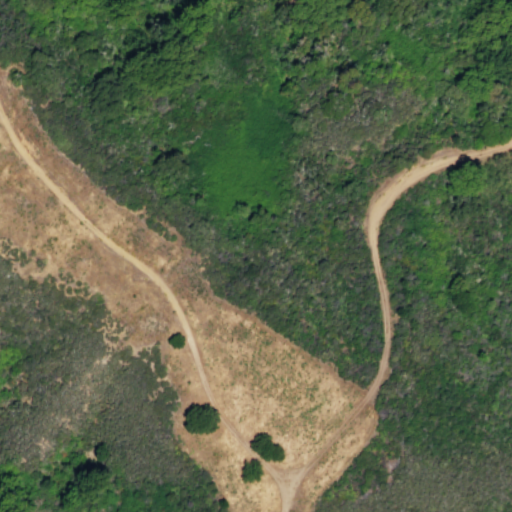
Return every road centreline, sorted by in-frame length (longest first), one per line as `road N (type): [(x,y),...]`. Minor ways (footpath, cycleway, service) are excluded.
road 1 (track): [(0,110),(28,165),(184,314),(222,424),(280,486),(280,511)]
road 2 (track): [(511,139),(413,175),(377,202),(369,236),(383,341),(377,381),(280,486)]
